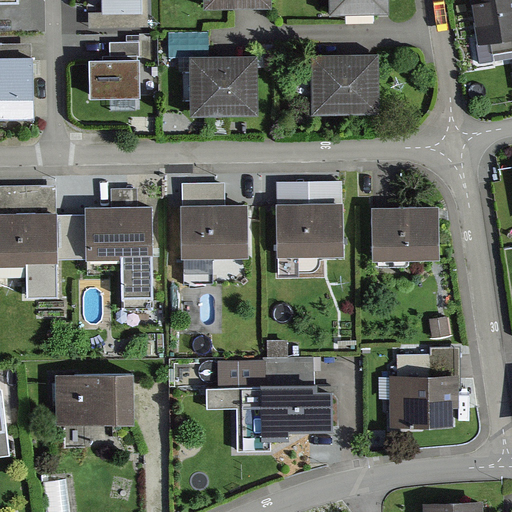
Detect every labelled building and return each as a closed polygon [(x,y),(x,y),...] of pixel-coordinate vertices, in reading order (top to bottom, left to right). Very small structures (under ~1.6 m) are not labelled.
[(143,0),(102,0),(103,17),(144,17),(143,0)] [(272,0),(206,0),(207,11),(272,9),(272,0)] [(389,0),(332,0),(332,13),(390,12),(389,0)] [(511,0),(475,0),(483,43),(511,38),(511,0)] [(114,62),(90,63),(91,104),(144,103),(143,45),(114,46),(114,62)] [(31,48),(0,48),(0,123),(34,123),(31,48)] [(258,60),(194,61),(194,115),(259,115),(258,60)] [(376,62),(314,64),(316,116),(378,113),(376,62)] [(247,207),(184,209),(185,260),(249,258),(247,207)] [(344,209),(280,209),(281,259),(345,259),(344,209)] [(150,211),(84,212),(85,261),(121,260),(122,299),(152,298),(150,211)] [(439,211),(374,211),(374,261),(439,261),(439,211)] [(58,219),(0,219),(0,264),(59,264),(58,219)] [(313,367),(225,367),(225,386),(263,386),(262,432),(334,433),(334,392),(313,392),(313,367)] [(452,375),(395,375),(395,428),(452,428),(452,375)] [(137,376),(60,377),(61,426),(138,424),(137,376)] [(0,453),(10,452),(1,378),(0,378),(0,453)] [(52,511),(73,511),(73,483),(52,483),(52,511)] [(486,511),(486,503),(427,504),(426,511),(486,511)]
